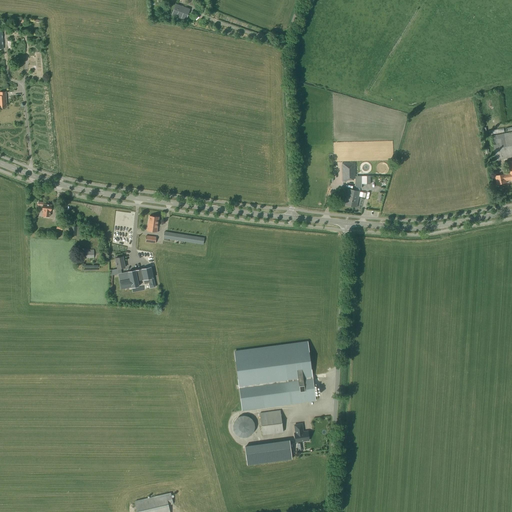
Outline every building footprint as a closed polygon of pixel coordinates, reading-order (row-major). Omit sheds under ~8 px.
[(186,19),(189,10),(175,5),(172,14),(186,19)] [(496,161),(511,157),(511,131),(492,136),(496,161)] [(511,180),(511,160),(507,162),(509,173),(505,174),(495,176),(497,185),(507,183),(506,181),(511,180),(511,181),(511,180)] [(356,179),(355,163),(342,163),(342,182),(347,182),(347,180),(354,180),(354,179),(356,179)] [(362,176),(362,184),(366,184),(370,184),(370,176),(366,176),(362,176)] [(353,198),(354,191),(348,189),(345,205),(353,207),(354,202),(352,202),(352,198),(353,198)] [(51,212),(52,205),(44,204),(44,202),(38,202),(38,206),(43,206),(42,211),(43,211),(43,216),(49,217),(50,212),(51,212)] [(157,232),(159,217),(149,216),(147,231),(157,232)] [(203,245),(204,238),(164,231),(163,239),(203,245)] [(82,258),(94,258),(94,250),(82,250),(82,258)] [(117,269),(125,268),(123,257),(115,258),(117,269)] [(138,281),(144,280),(145,284),(148,283),(149,288),(155,287),(151,267),(141,269),(135,270),(128,272),(118,274),(119,281),(121,289),(131,287),(131,288),(139,286),(138,281)] [(233,352),(241,410),(315,400),(307,342),(233,352)] [(262,435),(283,432),(280,410),(259,413),(262,435)] [(293,425),(295,442),(309,440),(308,431),(301,432),(300,424),(293,425)] [(306,442),(299,443),(300,452),(307,451),(306,442)] [(293,452),(276,452),(276,444),(270,445),(270,459),(293,458),(293,452)] [(137,511),(169,511),(168,505),(173,504),(170,493),(135,501),(137,511)]
